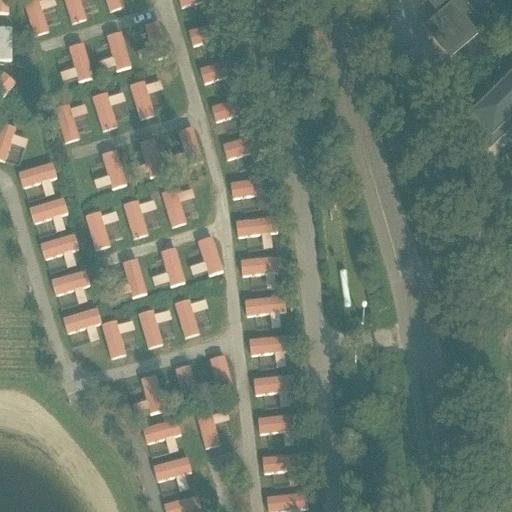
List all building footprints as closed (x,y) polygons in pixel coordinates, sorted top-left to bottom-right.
[(48,34),(42,13),(55,8),(52,0),(28,0),(22,2),(33,39),(48,34)] [(82,0),(62,0),(69,27),(86,22),(81,1),(82,0)] [(124,9),(121,0),(103,0),(108,14),(124,9)] [(176,0),(179,10),(198,5),(196,0),(176,0)] [(433,0),(433,1),(434,5),(444,16),(435,23),(433,27),(432,31),(432,35),(434,38),(450,57),(484,28),(480,23),(492,12),(482,0),(433,0)] [(138,26),(141,58),(165,56),(162,24),(138,26)] [(0,62),(12,63),(11,28),(0,28),(0,62)] [(205,28),(187,32),(191,48),(209,44),(205,28)] [(106,37),(114,73),(130,69),(122,34),(106,37)] [(66,49),(77,85),(93,80),(82,44),(66,49)] [(219,64),(197,71),(202,87),(224,80),(219,64)] [(3,74),(0,77),(0,101),(0,102),(15,86),(3,74)] [(449,102),(465,120),(490,146),(511,125),(511,76),(485,101),(469,83),(449,102)] [(159,82),(129,88),(136,122),(153,119),(149,96),(161,93),(159,82)] [(111,108),(124,104),(121,95),(107,99),(105,94),(90,99),(101,135),(117,130),(111,108)] [(80,140),(72,121),(86,115),(81,103),(52,116),(66,146),(80,140)] [(214,126),(233,119),(227,104),(208,110),(214,126)] [(10,147),(24,151),(27,141),(13,138),(16,129),(0,124),(0,163),(6,165),(10,147)] [(174,134),(182,168),(200,164),(193,130),(174,134)] [(144,179),(163,175),(155,141),(136,145),(144,179)] [(225,163),(245,157),(240,141),(220,147),(225,163)] [(100,156),(112,192),(127,186),(116,151),(100,156)] [(53,168),(17,172),(19,188),(42,186),(43,196),(51,195),(49,182),(55,181),(53,168)] [(106,178),(93,183),(98,195),(111,190),(106,178)] [(253,181),(228,185),(231,204),(256,200),(253,181)] [(182,214),(196,208),(189,190),(160,200),(171,230),(186,225),(182,214)] [(62,199),(27,210),(33,228),(68,217),(62,199)] [(152,201),(122,208),(130,242),(147,238),(142,216),(155,213),(152,201)] [(104,229),(118,224),(113,211),(84,220),(95,253),(111,248),(104,229)] [(260,250),(270,250),(269,221),(234,222),(235,240),(260,240),(260,250)] [(75,267),(71,253),(78,251),(74,236),(39,245),(43,262),(63,257),(66,269),(75,267)] [(280,289),(279,259),(239,261),(240,278),(264,278),(265,289),(280,289)] [(86,273),(49,281),(53,298),(89,290),(86,273)] [(242,303),(245,320),(270,316),(272,329),(281,327),(276,297),(242,303)] [(182,341),(198,337),(188,302),(172,306),(182,341)] [(97,310),(61,318),(65,335),(101,327),(97,310)] [(157,326),(170,322),(167,313),(154,316),(153,312),(136,316),(146,351),(163,347),(157,326)] [(130,320),(100,328),(109,362),(126,358),(120,335),(133,331),(130,320)] [(273,355),(275,370),(291,367),(286,337),(246,343),(249,359),(273,355)] [(216,397),(233,393),(224,358),(207,362),(216,397)] [(178,406),(197,403),(190,367),(171,371),(178,406)] [(139,380),(143,415),(162,412),(157,378),(139,380)] [(252,397),(278,396),(278,408),(294,407),(292,378),(251,380),(252,397)] [(226,412),(196,416),(201,452),(219,449),(216,425),(228,423),(226,412)] [(258,418),(257,437),(290,438),(290,419),(258,418)] [(145,448),(163,441),(168,455),(177,451),(173,439),(181,436),(175,419),(139,432),(145,448)] [(262,478),(304,471),(302,455),(259,461),(262,478)] [(155,484),(191,476),(187,459),(151,467),(155,484)] [(307,511),(306,495),(265,497),(265,511),(307,511)] [(202,511),(201,499),(163,504),(163,511),(202,511)]
